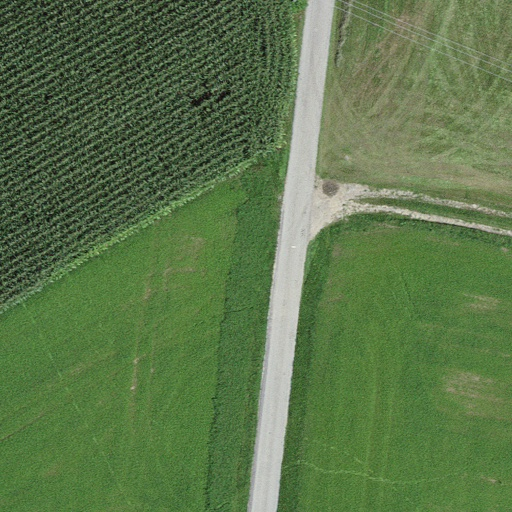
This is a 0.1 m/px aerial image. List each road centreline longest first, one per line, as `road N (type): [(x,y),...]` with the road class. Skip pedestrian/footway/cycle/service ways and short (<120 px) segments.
road 1 (unclassified): [(321,0),(262,511)]
road 2 (track): [(511,225),(367,197),(297,202)]
